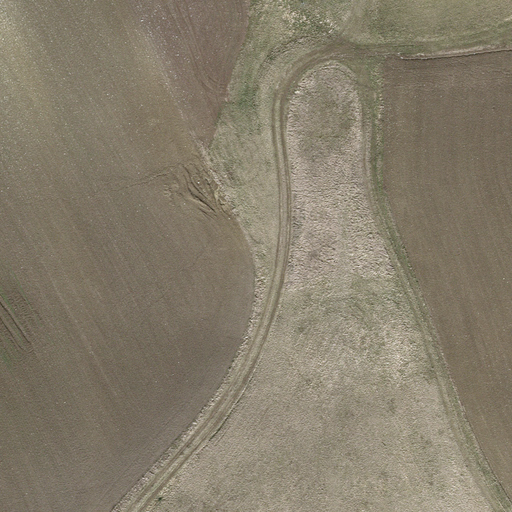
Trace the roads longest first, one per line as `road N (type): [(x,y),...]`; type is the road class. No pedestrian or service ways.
road 1 (track): [(135,511),(254,363),(288,258),(281,154),(287,80),(311,55),(347,54),(372,86),(375,203),(436,346),(471,459),(507,511)]
road 2 (track): [(347,54),(475,44),(511,27)]
